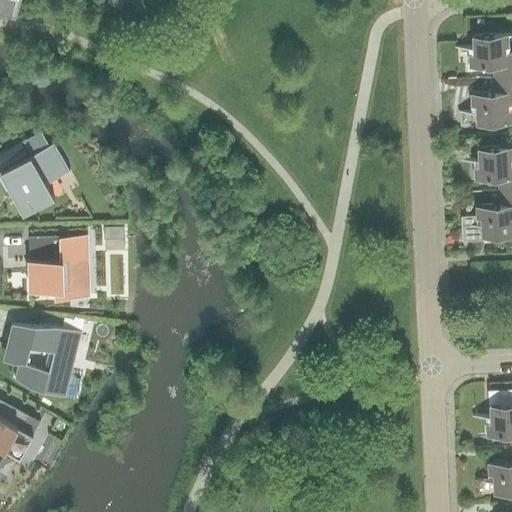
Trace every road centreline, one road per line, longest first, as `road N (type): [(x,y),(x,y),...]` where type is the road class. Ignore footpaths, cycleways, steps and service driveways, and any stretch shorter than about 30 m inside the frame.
road 1 (residential): [(427,351),(415,2)]
road 2 (residential): [(436,511),(427,351)]
